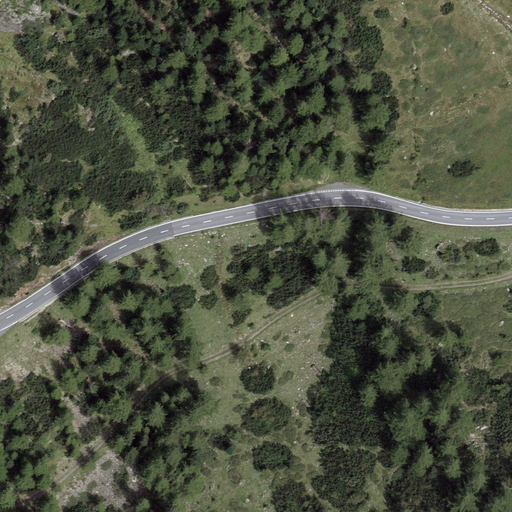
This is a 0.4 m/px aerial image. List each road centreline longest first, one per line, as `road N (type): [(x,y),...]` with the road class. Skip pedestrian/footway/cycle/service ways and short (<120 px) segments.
road 1 (track): [(511,276),(445,287),(333,286),(235,351),(148,388),(110,441),(14,511)]
road 2 (primary): [(511,217),(460,218),(340,197),(285,205),(127,244),(0,321)]
